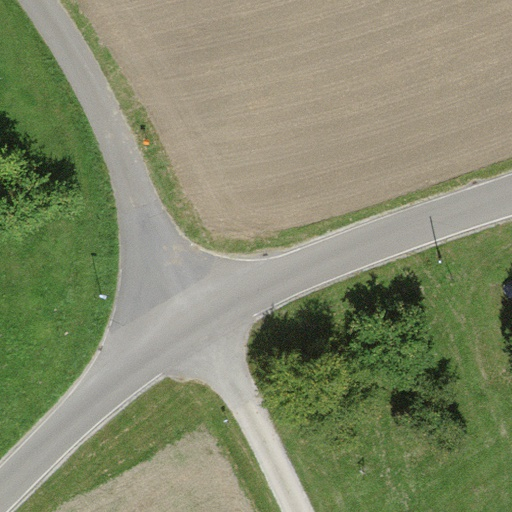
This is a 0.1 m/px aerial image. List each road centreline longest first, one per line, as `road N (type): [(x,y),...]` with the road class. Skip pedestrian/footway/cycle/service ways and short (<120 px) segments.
road 1 (unclassified): [(43,0),(138,170),(194,326)]
road 2 (unclassified): [(511,200),(194,326)]
road 3 (unclassified): [(194,326),(0,501)]
road 4 (track): [(194,326),(303,511)]
